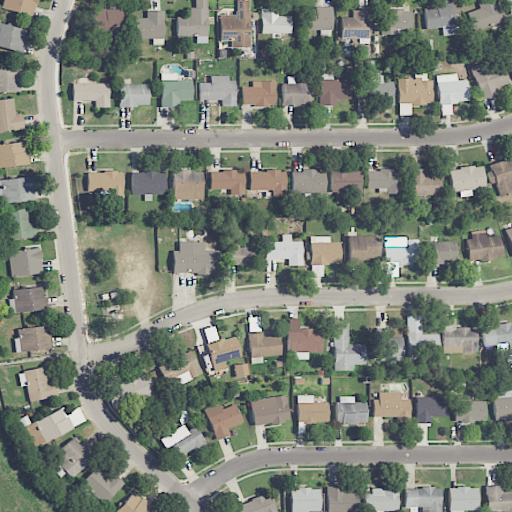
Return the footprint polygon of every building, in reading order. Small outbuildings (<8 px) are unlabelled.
[(33,16),(35,0),(3,0),(2,10),(33,16)] [(176,17),(176,37),(195,37),(195,44),(207,44),(206,0),(193,0),(194,8),(189,8),(189,17),(176,17)] [(219,15),(219,39),(231,39),(231,48),(250,47),(249,0),(236,1),(236,15),(219,15)] [(502,22),(495,0),(477,0),(480,9),(466,13),(471,32),(502,22)] [(442,36),(457,35),(454,5),(423,7),(425,30),(442,28),(442,36)] [(91,33),(106,34),(106,38),(121,39),(123,9),(92,8),(91,33)] [(332,8),(302,9),(302,31),(332,30),(332,8)] [(260,34),(290,33),(290,17),(277,17),(276,9),(259,9),(260,34)] [(134,40),(152,39),(152,45),(163,45),(163,11),(145,12),(145,18),(134,18),(134,40)] [(341,18),(340,38),(370,38),(370,11),(352,11),(352,18),(341,18)] [(382,11),(381,35),(396,35),(396,30),(411,30),(412,12),(382,11)] [(0,48),(21,52),(25,29),(0,24),(0,48)] [(478,99),(496,96),(494,88),(507,85),(503,62),(472,68),(478,99)] [(20,69),(0,69),(0,92),(20,92),(20,69)] [(192,101),(191,80),(176,80),(176,73),(160,73),(161,107),(180,107),(179,101),(192,101)] [(318,105),(336,106),(336,100),(349,100),(349,80),(332,79),(332,74),(319,74),(318,105)] [(431,104),(430,74),(415,74),(415,78),(397,79),(398,105),(431,104)] [(437,75),(438,104),(468,103),(467,80),(457,81),(456,74),(437,75)] [(220,100),(220,107),(235,106),(235,77),(209,78),(209,83),(197,83),(198,101),(220,100)] [(281,106),(312,106),(311,84),(294,84),(294,77),(286,77),(286,84),(281,84),(281,106)] [(393,102),(393,82),(382,82),(382,78),(357,78),(357,103),(393,102)] [(275,81),(251,82),(251,87),(240,88),(241,106),(275,105),(275,81)] [(109,83),(71,84),(72,101),(94,101),(94,108),(109,107),(109,83)] [(149,85),(118,85),(118,106),(148,106),(149,85)] [(22,114),(14,115),(13,99),(0,99),(0,131),(24,130),(22,114)] [(0,144),(0,167),(28,165),(26,142),(0,144)] [(511,158),(488,165),(497,198),(511,193),(511,189),(511,187),(511,186),(511,158)] [(482,166),(449,169),(451,196),(473,194),(472,190),(484,188),(482,166)] [(407,169),(408,197),(439,196),(438,175),(428,176),(427,169),(407,169)] [(361,192),(360,170),(330,171),(331,193),(361,192)] [(401,191),(401,171),(366,170),(366,191),(401,191)] [(172,199),(202,200),(202,171),(172,171),(172,199)] [(209,172),(209,190),(230,190),(230,195),(244,195),(243,171),(209,172)] [(248,172),(249,191),(272,190),(272,197),(285,197),(285,171),(248,172)] [(290,171),(291,193),(325,193),(324,171),(290,171)] [(86,173),(87,198),(123,198),(123,172),(86,173)] [(165,194),(164,172),(130,172),(131,195),(165,194)] [(34,201),(32,177),(0,179),(0,196),(1,197),(2,204),(34,201)] [(37,237),(35,222),(28,223),(26,207),(4,210),(8,241),(37,237)] [(465,240),(468,263),(502,258),(499,236),(485,238),(484,230),(470,232),(471,239),(465,240)] [(264,242),(265,259),(287,259),(287,266),(301,265),(301,235),(282,235),(282,242),(264,242)] [(379,237),(348,236),(348,263),(379,263),(379,237)] [(340,243),(329,242),(329,237),(310,237),(310,266),(311,266),(311,276),(322,277),(322,264),(340,264),(340,243)] [(403,246),(384,245),(383,264),(418,264),(419,240),(403,240),(403,246)] [(172,274),(218,273),(218,251),(204,251),(204,242),(177,243),(178,251),(172,251),(172,274)] [(258,242),(243,243),(243,247),(223,248),(223,267),(259,266),(258,242)] [(426,242),(426,264),(456,264),(456,242),(426,242)] [(9,276),(41,275),(40,249),(9,250),(9,276)] [(45,310),(44,288),(13,289),(14,300),(13,300),(14,312),(45,310)] [(438,334),(422,335),(421,315),(406,315),(407,358),(439,356),(438,334)] [(321,353),(321,330),(299,329),(299,319),(288,319),(287,353),(294,353),(293,359),(307,359),(307,353),(321,353)] [(442,353),(476,352),(476,328),(454,328),(454,319),(442,320),(442,353)] [(511,323),(481,327),(483,347),(496,346),(496,350),(511,349),(511,323)] [(333,371),(354,371),(353,365),(365,365),(364,345),(347,345),(347,324),(333,325),(333,371)] [(18,352),(52,349),(50,326),(18,329),(19,343),(17,343),(18,352)] [(403,360),(402,337),(388,337),(388,329),(375,329),(376,361),(403,360)] [(279,336),(262,337),(261,331),(247,332),(248,357),(280,356),(279,336)] [(227,368),(225,361),(240,357),(235,336),(206,344),(213,372),(227,368)] [(171,388),(201,374),(191,350),(160,364),(171,388)] [(29,402),(57,396),(54,382),(47,384),(43,368),(17,373),(20,387),(25,385),(29,402)] [(131,402),(152,394),(144,373),(123,381),(131,402)] [(511,419),(511,390),(493,391),(494,420),(511,419)] [(374,418),(409,418),(409,400),(400,400),(400,393),(374,393),(374,418)] [(297,423),(327,423),(327,402),(313,402),(313,395),(296,396),(297,423)] [(288,422),(286,396),(250,399),(252,425),(288,422)] [(366,423),(365,402),(354,402),(354,397),(335,397),(335,424),(366,423)] [(416,424),(430,424),(430,417),(447,417),(447,397),(415,397),(416,424)] [(485,401),(454,402),(454,422),(485,422),(485,401)] [(222,410),(220,404),(204,410),(215,441),(229,435),(227,429),(242,423),(235,404),(222,410)] [(79,408),(65,414),(62,408),(24,426),(34,447),(85,423),(79,408)] [(160,439),(172,461),(192,449),(195,453),(207,446),(196,426),(187,432),(183,425),(160,439)] [(74,436),(51,457),(71,478),(93,458),(74,436)] [(104,504),(121,486),(98,464),(81,483),(104,504)] [(511,511),(511,491),(503,492),(502,486),(486,487),(486,511),(511,511)] [(343,494),(343,488),(326,488),(325,511),(357,511),(358,494),(343,494)] [(440,511),(440,488),(404,489),(404,508),(421,507),(420,511),(440,511)] [(448,488),(448,511),(462,511),(463,511),(478,511),(478,488),(448,488)] [(320,511),(319,489),(289,489),(288,511),(306,511),(320,511)] [(398,511),(397,489),(363,489),(363,511),(382,511),(398,511)] [(114,511),(145,511),(150,507),(134,492),(114,511)] [(236,511),(275,511),(269,494),(235,505),(236,511)]
